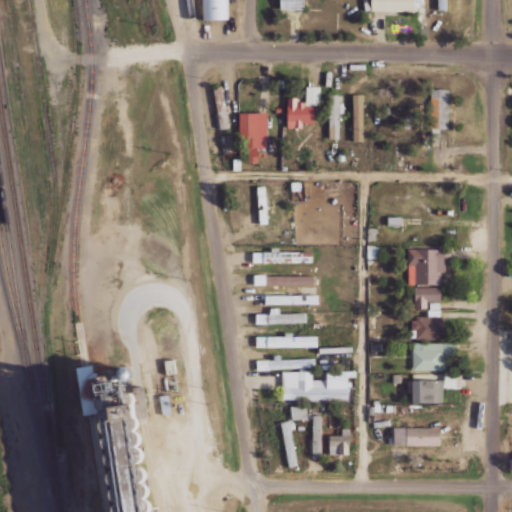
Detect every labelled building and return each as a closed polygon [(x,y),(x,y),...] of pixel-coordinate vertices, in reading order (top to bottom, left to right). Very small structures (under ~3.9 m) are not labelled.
[(227,0),(201,0),(203,19),(228,19),(227,0)] [(279,0),(279,8),(304,9),(303,0),(279,0)] [(414,0),(370,0),(371,11),(414,10),(414,0)] [(437,0),(437,9),(446,9),(446,0),(437,0)] [(288,98),(287,126),(304,127),(304,123),(314,123),(314,105),(320,105),(320,85),(306,85),(305,99),(288,98)] [(439,145),(439,128),(448,128),(449,88),(431,88),(430,144),(439,145)] [(363,93),(352,94),(354,141),(364,140),(363,93)] [(341,94),(328,94),(329,138),(340,138),(339,113),(342,113),(341,94)] [(266,111),(239,112),(240,137),(247,137),(247,161),(258,161),(257,147),(267,146),(266,111)] [(253,251),(253,262),(312,261),(312,251),(299,251),(299,252),(290,253),(290,251),(279,252),(279,247),(271,247),(271,251),(253,251)] [(449,248),(409,248),(409,284),(441,284),(441,271),(445,271),(445,259),(449,259),(449,248)] [(315,275),(254,274),(254,284),(314,285),(315,275)] [(440,301),(441,286),(415,286),(414,308),(427,308),(427,301),(440,301)] [(318,294),(265,294),(265,303),(318,303),(318,294)] [(441,339),(442,302),(429,302),(428,317),(415,317),(415,338),(441,339)] [(306,312),(280,313),(280,307),(270,307),(270,313),(257,313),(257,323),(306,322),(306,312)] [(256,336),(256,347),(318,346),(317,334),(284,334),(284,335),(256,336)] [(413,370),(448,370),(448,355),(458,355),(457,342),(413,342),(413,370)] [(133,396),(125,391),(119,392),(118,383),(107,385),(107,380),(92,372),(91,365),(76,366),(81,415),(95,413),(97,432),(105,437),(107,460),(111,462),(114,484),(123,489),(122,481),(126,475),(128,476),(143,475),(142,467),(129,468),(133,462),(143,461),(142,450),(137,447),(140,442),(138,424),(136,427),(133,396)] [(347,399),(347,370),(326,370),(326,378),(313,379),(313,370),(282,370),(283,400),(347,399)] [(456,387),(457,373),(444,373),(444,387),(456,387)] [(412,402),(443,402),(443,380),(412,380),(412,402)] [(290,405),(292,419),(307,417),(306,404),(290,405)] [(322,415),(313,415),(313,456),(321,457),(322,415)] [(288,466),(296,465),(290,420),(281,421),(288,466)] [(439,427),(394,427),(394,445),(439,445),(439,427)] [(330,454),(350,454),(349,428),(342,428),(342,435),(329,435),(330,454)]
